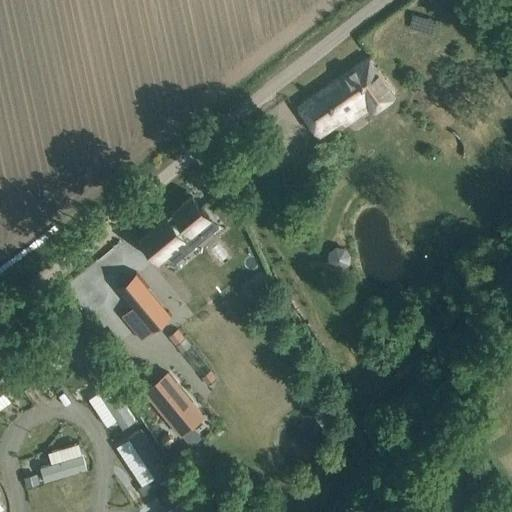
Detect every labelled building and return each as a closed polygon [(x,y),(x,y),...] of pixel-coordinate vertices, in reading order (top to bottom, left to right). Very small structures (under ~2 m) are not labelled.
[(395,93),(380,72),(369,56),(299,105),(319,134),(342,118),(345,122),(368,105),(372,110),(395,93)] [(194,240),(216,222),(193,194),(145,234),(162,254),(188,233),(194,240)] [(171,314),(136,271),(119,286),(135,305),(123,314),(143,337),(171,314)] [(181,432),(203,414),(169,371),(146,390),(181,432)] [(429,493),(451,500),(465,460),(444,452),(429,493)] [(415,511),(435,511),(422,502),(415,511)]
